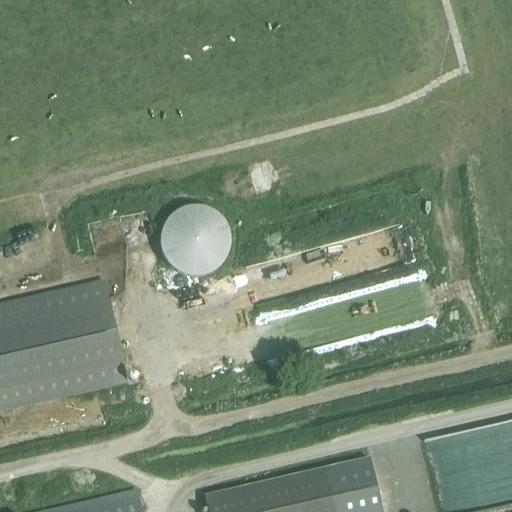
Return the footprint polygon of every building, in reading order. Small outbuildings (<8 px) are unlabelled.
[(168,268),(174,274),(177,276),(183,278),(190,279),(198,279),(205,278),(211,275),(216,272),(221,267),(224,262),(228,255),(229,248),(230,241),(228,234),(226,228),(224,224),(219,219),(214,215),(209,212),(202,209),(195,208),(189,209),(183,210),(177,213),(172,216),(167,221),(163,227),(161,232),(159,240),(159,248),(160,254),(163,261),(168,268)] [(103,283),(0,306),(0,413),(126,385),(103,283)] [(210,372),(249,362),(244,346),(205,356),(210,372)] [(469,511),(456,437),(425,443),(437,511),(469,511)] [(203,496),(207,511),(380,511),(368,458),(203,496)] [(140,511),(136,493),(55,511),(140,511)]
